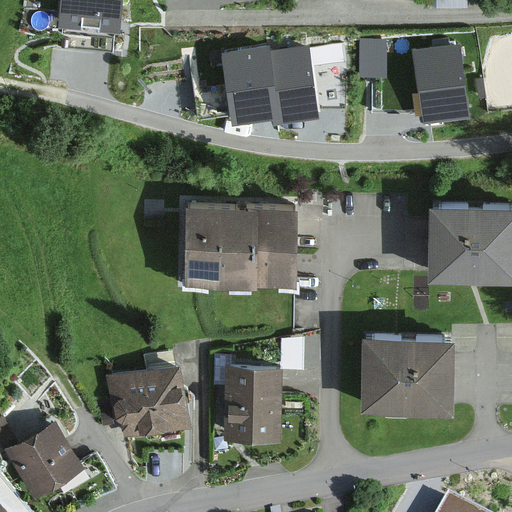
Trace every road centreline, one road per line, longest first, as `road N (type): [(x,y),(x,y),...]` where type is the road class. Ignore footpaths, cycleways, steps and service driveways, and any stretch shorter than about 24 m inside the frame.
road 1 (residential): [(66,97),(273,146),(385,152),(511,141)]
road 2 (residential): [(143,511),(511,445)]
road 3 (residential): [(169,17),(511,13)]
